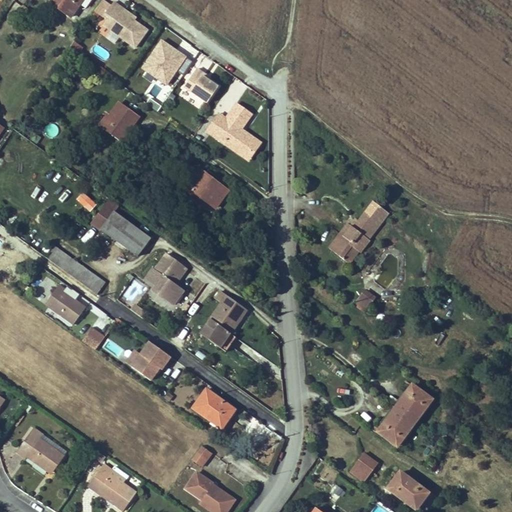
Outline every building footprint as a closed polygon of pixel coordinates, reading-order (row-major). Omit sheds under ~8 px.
[(52,0),(50,3),(59,9),(64,0),(52,0)] [(83,0),(64,0),(59,9),(71,17),(83,0)] [(106,15),(112,6),(103,0),(95,12),(107,21),(110,18),(106,15)] [(135,22),(124,14),(125,11),(114,3),(112,6),(106,15),(110,18),(107,21),(104,25),(135,48),(147,31),(135,22)] [(24,6),(19,12),(25,16),(29,10),(24,6)] [(124,14),(135,22),(136,19),(125,11),(124,14)] [(183,74),(192,59),(159,38),(140,69),(167,86),(177,70),(183,74)] [(79,53),(82,46),(74,42),(70,48),(79,53)] [(206,102),(218,85),(209,79),(205,77),(207,74),(197,68),(184,86),(206,102)] [(108,120),(105,118),(100,126),(123,143),(127,137),(125,136),(139,116),(120,103),(108,120)] [(239,132),(240,130),(251,115),(236,104),(225,119),(222,123),(215,118),(205,132),(232,151),(234,147),(238,150),(244,150),(251,155),(259,144),(252,138),(248,139),(242,134),(239,135),(239,132)] [(222,123),(225,119),(218,114),(215,118),(222,123)] [(252,138),(240,130),(239,132),(239,135),(242,134),(248,139),(252,138)] [(234,147),(232,151),(246,161),(251,155),(244,150),(238,150),(234,147)] [(183,188),(198,199),(200,196),(207,201),(216,208),(228,191),(198,168),(183,188)] [(83,193),(77,200),(90,212),(97,204),(83,193)] [(92,224),(102,231),(138,258),(151,239),(115,213),(120,207),(110,199),(92,224)] [(352,248),(359,252),(361,254),(370,241),(369,240),(364,237),(368,231),(370,233),(386,211),(373,202),(358,221),(353,228),(351,226),(348,224),(333,243),(338,247),(334,252),(343,260),(352,248)] [(369,240),(389,214),(386,211),(370,233),(368,231),(364,237),(369,240)] [(338,247),(333,243),(329,249),(334,252),(338,247)] [(55,247),(47,258),(97,295),(105,283),(55,247)] [(352,248),(343,260),(349,264),(359,252),(352,248)] [(187,269),(167,255),(155,270),(153,269),(146,278),(156,286),(159,288),(156,292),(173,305),(183,291),(175,286),(187,269)] [(75,300),(64,293),(66,290),(60,285),(45,305),(73,325),(85,308),(75,300)] [(64,293),(75,300),(77,297),(66,290),(64,293)] [(206,324),(214,330),(207,339),(224,351),(234,338),(229,334),(245,311),(219,292),(215,297),(222,302),(206,324)] [(375,300),(366,293),(356,306),(366,314),(375,300)] [(206,324),(199,333),(207,339),(214,330),(206,324)] [(88,333),(82,341),(93,349),(98,341),(88,333)] [(147,340),(139,352),(134,349),(124,363),(153,382),(170,356),(147,340)] [(397,447),(414,423),(431,401),(412,386),(406,394),(407,395),(397,410),(386,425),(384,424),(378,433),(397,447)] [(193,408),(211,422),(213,419),(224,426),(235,410),(207,390),(193,408)] [(211,422),(222,429),(224,426),(213,419),(211,422)] [(29,455),(27,457),(50,473),(55,465),(58,467),(65,457),(40,440),(43,435),(34,429),(20,449),(29,455)] [(212,454),(203,447),(198,454),(207,461),(212,454)] [(27,457),(29,455),(20,449),(17,453),(26,459),(27,457)] [(207,461),(198,454),(193,461),(202,468),(207,461)] [(362,454),(350,471),(364,481),(376,464),(362,454)] [(124,484),(111,475),(113,471),(105,464),(90,485),(98,492),(98,493),(124,511),(137,494),(124,484)] [(55,465),(50,473),(53,475),(58,467),(55,465)] [(111,475),(124,484),(127,480),(113,471),(111,475)] [(400,473),(388,489),(417,509),(428,493),(400,473)] [(200,476),(189,491),(209,505),(218,511),(225,511),(234,501),(215,488),(216,487),(200,476)] [(225,511),(218,511),(209,505),(206,509),(210,511),(231,511),(237,504),(234,501),(225,511)]
